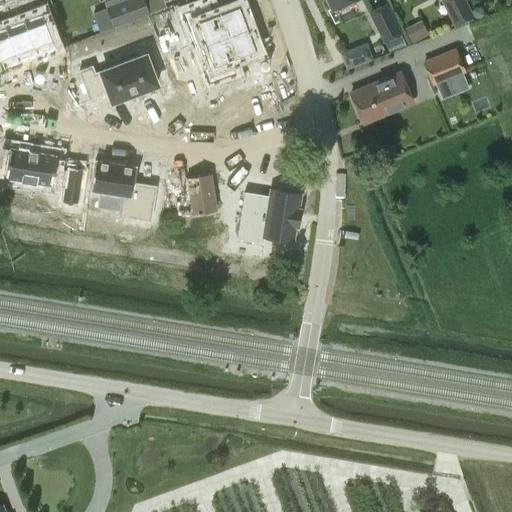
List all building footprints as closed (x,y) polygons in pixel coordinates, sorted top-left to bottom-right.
[(106,9),(93,14),(100,32),(113,27),(114,28),(149,14),(143,0),(123,0),(106,7),(106,9)] [(326,0),(332,10),(351,0),(326,0)] [(439,0),(454,27),(474,16),(465,0),(439,0)] [(401,33),(386,2),(367,11),(382,43),(401,33)] [(209,3),(182,13),(188,26),(197,23),(205,45),(248,29),(239,5),(214,15),(209,3)] [(40,12),(22,19),(36,56),(54,50),(40,12)] [(22,19),(3,27),(17,63),(36,56),(22,19)] [(3,27),(0,27),(0,69),(17,63),(3,27)] [(213,66),(204,70),(209,84),(236,74),(232,62),(257,52),(248,29),(205,45),(213,66)] [(366,42),(340,53),(346,67),(372,57),(366,42)] [(423,62),(432,84),(436,83),(465,71),(456,48),(423,62)] [(92,64),(79,69),(89,98),(103,92),(102,90),(108,88),(112,99),(157,82),(146,53),(95,71),(92,64)] [(400,73),(350,93),(362,123),(412,103),(400,73)] [(238,79),(220,86),(227,104),(220,107),(228,129),(237,126),(238,130),(257,123),(256,120),(279,111),(270,89),(245,98),(238,79)] [(12,147),(7,179),(34,183),(32,198),(80,204),(86,169),(69,166),(69,169),(57,167),(60,155),(12,147)] [(136,165),(94,159),(89,192),(120,196),(117,217),(150,222),(156,185),(134,182),(136,165)] [(164,193),(156,242),(192,248),(198,216),(229,220),(233,198),(228,198),(230,182),(187,176),(185,187),(180,186),(178,195),(164,193)] [(268,193),(242,190),(234,241),(264,246),(265,239),(298,245),(305,191),(269,186),(268,193)]
